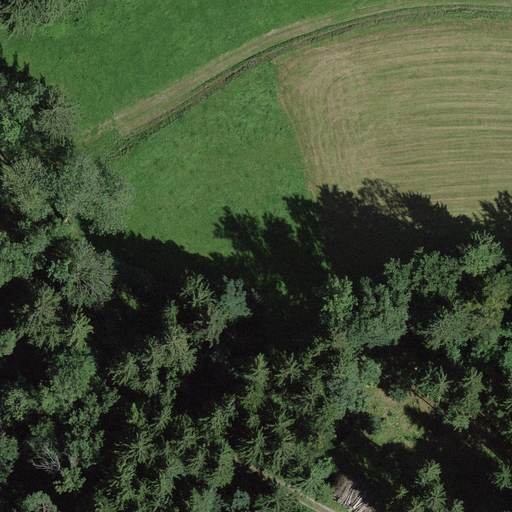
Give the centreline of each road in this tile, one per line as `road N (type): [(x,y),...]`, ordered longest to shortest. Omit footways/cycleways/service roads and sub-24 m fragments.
road 1 (track): [(511,5),(422,1),(353,14),(257,47),(4,175)]
road 2 (track): [(318,511),(187,437),(0,350)]
